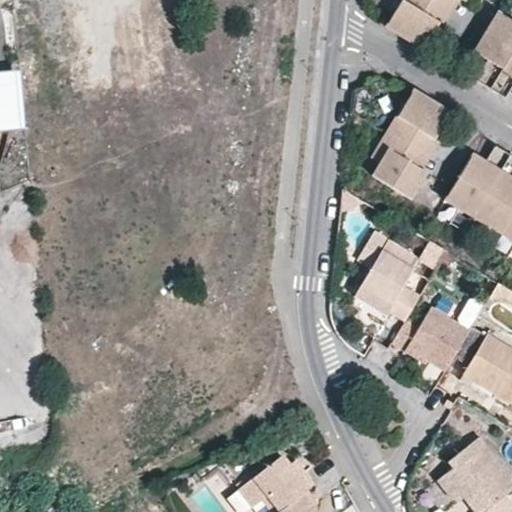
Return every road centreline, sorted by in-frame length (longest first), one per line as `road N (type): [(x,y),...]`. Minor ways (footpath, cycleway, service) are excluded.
road 1 (residential): [(314,362),(306,284),(338,25)]
road 2 (residential): [(374,488),(387,481),(421,408),(362,366),(314,362)]
road 3 (residential): [(511,131),(338,25)]
road 4 (residential): [(374,488),(314,362)]
